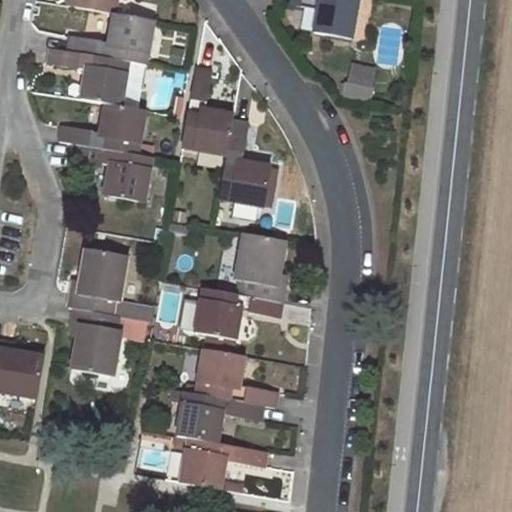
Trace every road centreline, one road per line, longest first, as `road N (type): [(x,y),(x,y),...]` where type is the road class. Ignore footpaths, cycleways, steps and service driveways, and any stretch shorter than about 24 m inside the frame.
road 1 (residential): [(236,3),(338,181),(347,248),(325,511)]
road 2 (secondary): [(417,511),(470,0)]
road 3 (residential): [(0,300),(32,307),(52,205)]
road 4 (residential): [(52,205),(5,87)]
